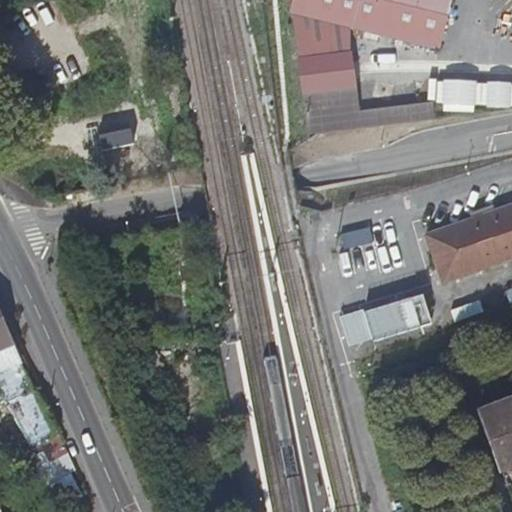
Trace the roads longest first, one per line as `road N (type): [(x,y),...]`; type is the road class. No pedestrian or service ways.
road 1 (secondary): [(123,511),(0,238)]
road 2 (unclassified): [(0,236),(289,176)]
